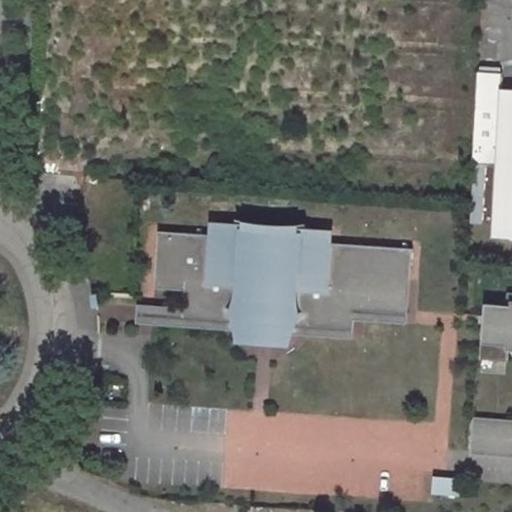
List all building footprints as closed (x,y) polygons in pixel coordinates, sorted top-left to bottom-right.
[(478,75),(474,168),(499,169),(495,240),(511,241),(511,95),(503,95),(504,76),(478,75)] [(298,231),(298,224),(298,225),(287,225),(286,225),(268,225),(255,223),(243,221),(243,228),(236,227),(211,226),(211,236),(157,232),(154,280),(184,282),(182,317),(242,321),(242,314),(287,318),(286,324),(352,328),(353,320),(353,310),(399,313),(401,279),(409,280),(411,248),(328,243),(329,233),(305,232),(298,231)] [(511,307),(486,304),(482,354),(509,357),(509,352),(511,351),(511,297),(511,298),(511,307)] [(398,323),(399,313),(353,310),(353,320),(398,323)] [(351,338),(352,328),(286,324),(287,318),(242,314),(242,321),(182,317),(181,327),(241,332),(241,335),(257,337),(285,339),(286,334),(351,338)] [(511,423),(474,421),(472,453),(511,455),(511,423)] [(429,495),(456,495),(456,477),(429,477),(429,495)]
